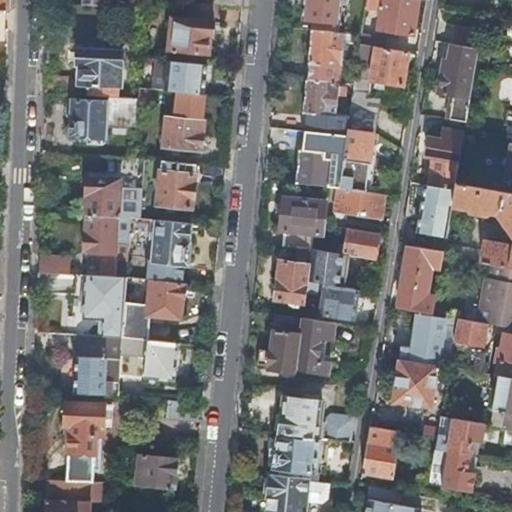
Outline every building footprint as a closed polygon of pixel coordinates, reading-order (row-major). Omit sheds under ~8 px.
[(167,59),(206,63),(209,35),(211,36),(212,21),(211,20),(212,3),(188,0),(187,17),(171,16),(167,59)] [(312,21),(312,28),(340,31),(342,0),(304,0),(302,21),(312,21)] [(414,33),(418,0),(383,0),(382,8),(379,28),(414,33)] [(348,32),(362,33),(365,10),(351,9),(348,32)] [(309,62),(308,78),(339,81),(344,31),(340,31),(312,28),(308,62),(309,62)] [(454,28),(452,43),(453,43),(478,48),(479,46),(481,32),(454,28)] [(405,85),(409,56),(410,50),(409,50),(367,43),(360,42),(356,77),(372,80),(405,85)] [(445,118),(466,121),(476,59),(478,48),(453,43),(452,43),(449,60),(443,59),(438,89),(448,91),(444,117),(445,118)] [(91,93),(123,94),(139,95),(139,87),(139,85),(119,84),(121,48),(77,45),(77,61),(80,62),(79,83),(91,83),(91,93)] [(164,89),(204,93),(207,63),(206,63),(167,59),(164,89)] [(211,75),(235,77),(236,65),(212,63),(211,75)] [(45,74),(44,91),(71,92),(72,75),(45,74)] [(370,92),(372,80),(356,77),(355,82),(354,90),(366,92),(370,92)] [(308,78),(307,78),(304,112),(337,115),(340,81),(339,81),(308,78)] [(139,95),(138,107),(151,108),(152,88),(139,87),(139,95)] [(349,128),(375,132),(378,108),(380,94),(370,92),(366,92),(354,90),(352,104),(349,124),(349,128)] [(110,140),(110,154),(135,155),(138,107),(139,95),(123,94),(120,135),(110,140)] [(104,136),(106,100),(71,99),(70,134),(104,136)] [(174,144),(201,146),(203,116),(166,113),(163,142),(174,144)] [(348,135),(349,128),(349,124),(333,122),(332,133),(348,135)] [(435,155),(430,184),(446,186),(454,188),(455,180),(458,167),(460,152),(463,133),(464,130),(442,127),(440,137),(428,136),(426,153),(435,155)] [(340,187),(366,190),(375,132),(349,128),(348,135),(346,147),(340,187)] [(313,143),(346,147),(348,135),(332,133),(314,131),(313,143)] [(474,135),(463,133),(460,152),(471,154),(474,135)] [(510,141),(502,188),(511,189),(511,141),(511,142),(510,141)] [(173,159),(199,162),(201,146),(174,144),(173,159)] [(297,181),(329,185),(333,151),(301,147),(297,181)] [(145,156),(144,173),(160,174),(157,203),(191,207),(194,172),(165,169),(165,159),(145,156)] [(458,167),(455,180),(458,180),(478,184),(480,171),(458,167)] [(116,215),(129,216),(141,217),(141,216),(142,207),(135,206),(135,208),(119,207),(120,177),(87,175),(86,213),(116,214),(116,215)] [(478,184),(458,180),(453,203),(468,206),(470,209),(489,213),(491,211),(498,212),(511,233),(511,244),(484,240),(482,249),(480,260),(501,264),(511,265),(511,189),(502,188),(478,184)] [(430,184),(424,183),(416,230),(446,235),(454,188),(446,186),(430,184)] [(382,215),(386,193),(366,190),(340,187),(338,186),(336,209),(382,215)] [(284,245),(310,248),(312,233),(323,234),(327,202),(284,197),(281,230),(285,230),(284,245)] [(116,214),(86,213),(84,250),(115,251),(116,215),(116,214)] [(154,238),(156,218),(149,217),(147,238),(154,238)] [(151,277),(180,281),(182,261),(186,261),(190,221),(156,218),(154,238),(151,277)] [(374,257),(378,232),(348,227),(344,252),(349,253),(374,257)] [(446,235),(416,230),(414,245),(443,250),(446,235)] [(443,250),(414,245),(409,244),(399,307),(432,312),(435,295),(425,293),(430,265),(440,267),(443,253),(443,250)] [(463,246),(461,256),(480,260),(482,249),(463,246)] [(308,279),(324,282),(328,250),(313,248),(310,265),(308,279)] [(345,285),(349,253),(344,252),(331,250),(327,282),(345,285)] [(38,253),(37,270),(70,272),(71,255),(38,253)] [(276,298),(305,302),(308,279),(310,265),(281,260),(276,298)] [(511,265),(501,264),(498,282),(494,281),(487,321),(493,322),(511,324),(511,265)] [(73,332),(79,332),(103,334),(104,317),(84,316),(87,273),(77,272),(73,332)] [(104,317),(103,334),(121,335),(122,317),(123,317),(124,302),(125,299),(127,275),(115,274),(87,273),(84,316),(104,317)] [(122,317),(121,335),(148,338),(150,314),(181,317),(184,281),(180,281),(151,277),(149,277),(147,301),(125,299),(124,302),(123,317),(122,317)] [(354,318),(359,287),(345,285),(327,282),(324,282),(320,314),(354,318)] [(402,342),(399,358),(439,363),(450,365),(453,350),(442,348),(447,317),(417,312),(411,343),(402,342)] [(273,330),(300,333),(302,317),(275,314),(273,330)] [(487,321),(459,316),(455,339),(483,344),(487,326),(492,327),(493,322),(487,321)] [(333,338),(336,322),(303,318),(302,317),(300,333),(297,367),(329,373),(331,360),(318,358),(321,336),(333,338)] [(296,370),(297,367),(300,333),(273,330),(270,350),(260,349),(258,364),(269,366),(269,367),(296,370)] [(75,354),(73,390),(109,393),(110,380),(117,380),(118,373),(121,335),(103,334),(79,332),(77,354),(75,354)] [(497,373),(500,373),(511,375),(511,333),(505,333),(504,334),(503,344),(502,348),(497,347),(496,356),(500,358),(497,373)] [(148,338),(121,335),(118,373),(174,379),(179,341),(148,338)] [(439,363),(399,358),(393,399),(432,405),(439,363)] [(504,411),(502,425),(507,426),(511,426),(511,375),(500,373),(493,409),(504,411)] [(288,432),(318,435),(323,400),(284,395),(281,431),(288,432)] [(165,416),(201,420),(202,402),(167,398),(165,416)] [(90,479),(97,479),(100,432),(101,432),(102,423),(106,423),(106,417),(103,416),(103,402),(65,399),(63,422),(67,422),(64,477),(90,479)] [(328,436),(350,439),(353,415),(332,413),(328,415),(327,417),(326,417),(323,436),(328,436)] [(438,435),(435,449),(470,455),(473,441),(481,442),(484,422),(454,416),(451,437),(438,435)] [(381,426),(370,424),(362,471),(393,477),(398,446),(401,429),(381,426)] [(280,476),(308,479),(308,478),(309,469),(316,470),(320,435),(318,435),(288,432),(288,436),(278,435),(277,448),(271,447),(269,463),(275,464),(274,466),(281,467),(280,476)] [(348,454),(350,439),(328,436),(326,451),(348,454)] [(470,455),(435,449),(433,461),(446,464),(443,478),(430,476),(429,483),(472,491),(476,471),(468,469),(470,455)] [(139,452),(136,483),(173,487),(176,456),(139,452)] [(304,511),(306,499),(308,479),(280,476),(274,475),(270,475),(267,509),(290,511),(304,511)] [(64,477),(46,476),(45,511),(88,511),(90,479),(64,477)] [(330,482),(308,479),(306,499),(323,501),(328,498),(330,482)] [(370,484),(365,511),(421,511),(422,508),(437,511),(439,497),(370,484)]
